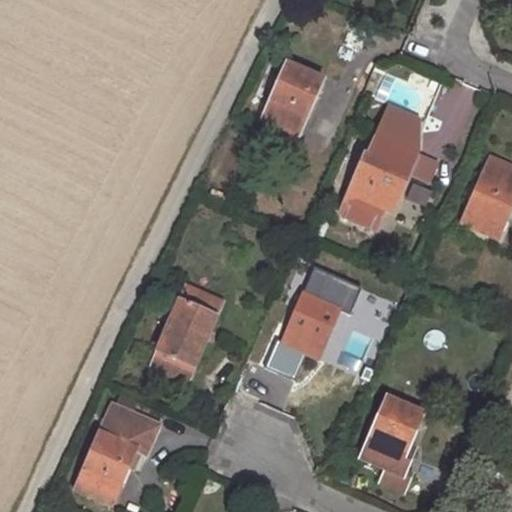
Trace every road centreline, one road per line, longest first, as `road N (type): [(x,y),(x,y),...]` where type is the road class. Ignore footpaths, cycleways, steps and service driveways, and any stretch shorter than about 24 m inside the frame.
road 1 (residential): [(18,511),(272,0)]
road 2 (residential): [(234,436),(311,494),(352,511)]
road 3 (residential): [(471,0),(457,52),(474,70),(511,86)]
